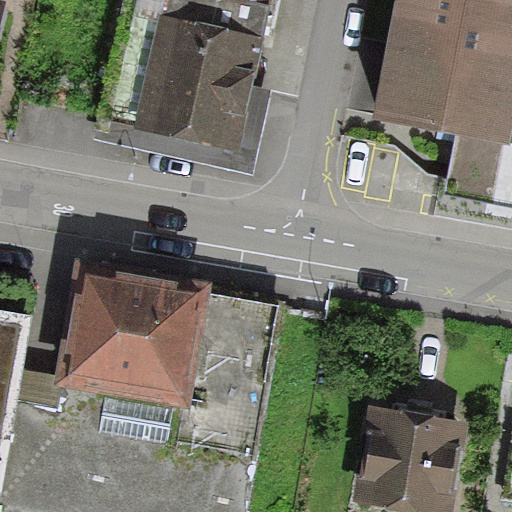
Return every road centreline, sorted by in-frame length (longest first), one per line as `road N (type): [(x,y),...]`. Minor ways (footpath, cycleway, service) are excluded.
road 1 (tertiary): [(297,237),(0,184)]
road 2 (residential): [(297,237),(341,0)]
road 3 (tertiary): [(511,274),(297,237)]
